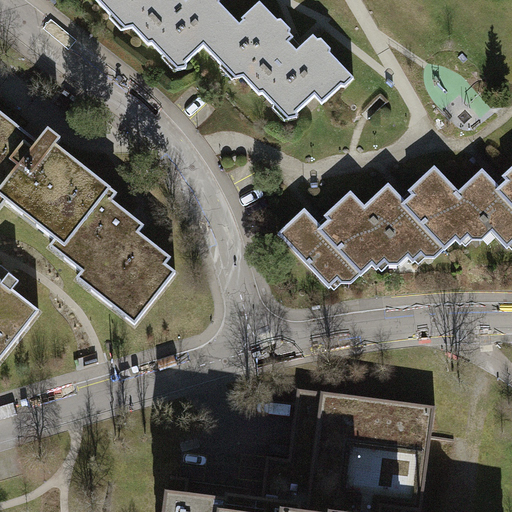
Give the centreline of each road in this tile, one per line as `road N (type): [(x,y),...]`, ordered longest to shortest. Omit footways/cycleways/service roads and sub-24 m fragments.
road 1 (residential): [(256,351),(211,201),(168,139),(0,1)]
road 2 (residential): [(256,351),(0,426)]
road 3 (residential): [(511,323),(336,330),(256,351)]
